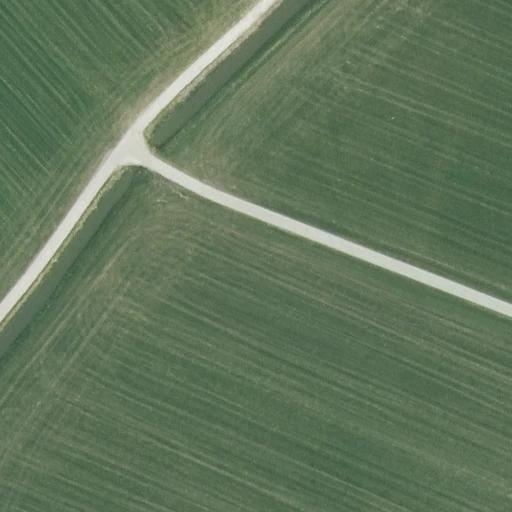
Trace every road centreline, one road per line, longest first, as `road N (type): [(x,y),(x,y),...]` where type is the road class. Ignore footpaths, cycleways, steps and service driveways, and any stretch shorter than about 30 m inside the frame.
road 1 (track): [(511,312),(206,192),(126,146)]
road 2 (track): [(0,312),(162,101),(269,0)]
